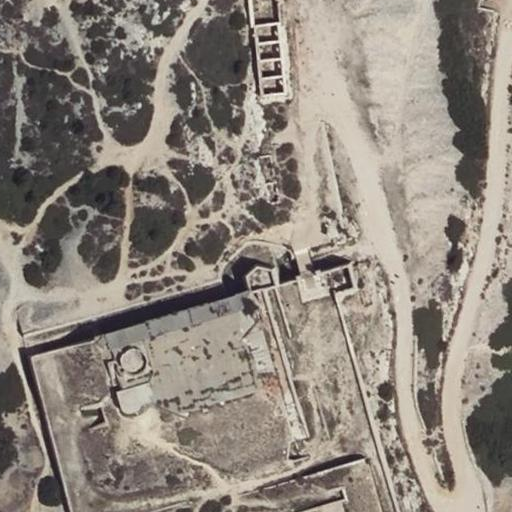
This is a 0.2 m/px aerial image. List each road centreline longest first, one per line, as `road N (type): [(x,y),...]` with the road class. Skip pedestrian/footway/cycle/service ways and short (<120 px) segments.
road 1 (track): [(308,0),(328,84),(402,292),(404,399),(445,511)]
road 2 (track): [(477,511),(455,450),(450,382),(486,253),(511,25)]
